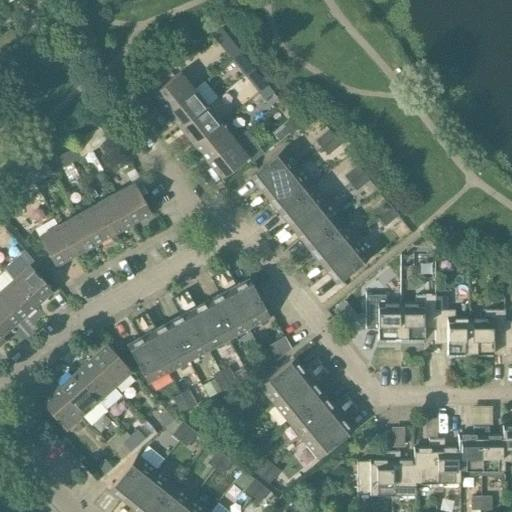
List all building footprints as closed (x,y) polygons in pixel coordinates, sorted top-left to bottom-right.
[(12,29),(2,34),(8,45),(17,40),(12,29)] [(234,43),(225,51),(231,59),(241,51),(234,43)] [(241,51),(231,59),(238,67),(247,59),(241,51)] [(152,94),(166,112),(194,89),(180,72),(152,94)] [(252,85),(258,93),(268,85),(262,78),(252,85)] [(268,85),(258,93),(259,94),(264,101),(274,93),(268,85)] [(208,106),(194,89),(166,112),(180,128),(208,106)] [(180,128),(194,145),(222,123),(208,106),(180,128)] [(292,117),(287,121),(294,129),(303,121),(297,113),(292,117)] [(109,123),(99,127),(105,138),(114,133),(109,123)] [(222,123),(194,145),(207,162),(235,139),(222,123)] [(315,140),(321,147),(334,136),(329,129),(315,140)] [(235,139),(207,162),(221,180),(248,158),(252,162),(264,153),(246,131),(235,139)] [(334,136),(321,147),(327,155),(340,144),(334,136)] [(76,147),(68,151),(74,162),(81,157),(76,147)] [(249,175),(263,194),(298,165),(284,147),(249,175)] [(64,167),(74,162),(68,151),(58,157),(64,167)] [(48,162),(30,172),(36,184),(54,174),(48,162)] [(278,211),(313,183),(298,165),(263,194),(278,211)] [(350,183),(363,172),(358,165),(344,175),(350,183)] [(17,194),(36,184),(30,172),(10,183),(17,194)] [(363,172),(350,183),(356,190),(369,179),(363,172)] [(135,183),(116,193),(133,224),(152,214),(135,183)] [(328,201),(313,183),(278,211),(292,229),(328,201)] [(258,195),(253,190),(244,198),(248,203),(258,195)] [(116,193),(97,204),(114,235),(133,224),(116,193)] [(265,204),(261,199),(251,207),(255,212),(265,204)] [(372,212),(379,219),(392,208),(386,200),(372,212)] [(307,247),(342,219),(328,201),(292,229),(307,247)] [(97,204),(78,214),(95,245),(114,235),(97,204)] [(392,208),(379,219),(385,226),(398,215),(392,208)] [(95,245),(78,214),(59,225),(76,256),(95,245)] [(322,265),(357,237),(342,219),(307,247),(322,265)] [(56,267),(76,256),(59,225),(39,236),(56,267)] [(287,231),(282,226),(273,234),(277,239),(287,231)] [(294,240),(290,235),(280,243),(284,248),(294,240)] [(371,255),(357,237),(322,265),(336,284),(371,255)] [(25,251),(5,268),(14,279),(38,305),(55,291),(37,270),(40,268),(25,251)] [(316,267),(312,262),(302,270),(306,275),(316,267)] [(234,280),(228,269),(222,272),(228,283),(234,280)] [(323,276),(319,270),(309,279),(313,284),(323,276)] [(224,285),(218,274),(212,277),(218,288),(224,285)] [(229,289),(250,328),(270,317),(249,278),(229,289)] [(38,305),(14,279),(0,291),(0,295),(21,320),(38,305)] [(230,339),(250,328),(229,289),(209,300),(230,339)] [(194,302),(188,290),(182,294),(188,305),(194,302)] [(21,320),(0,295),(0,328),(5,334),(21,320)] [(378,344),(401,344),(400,301),(385,301),(385,295),(366,295),(366,327),(378,327),(378,344)] [(416,301),(400,301),(401,344),(423,344),(423,328),(435,328),(435,310),(434,295),(416,295),(416,301)] [(184,307),(178,296),(172,299),(178,310),(184,307)] [(209,350),(230,339),(209,300),(188,311),(209,350)] [(335,310),(346,324),(356,315),(344,302),(335,310)] [(454,309),(435,310),(435,328),(435,343),(447,343),(447,359),(470,359),(470,317),(454,317),(454,309)] [(485,317),(470,317),(470,359),(493,359),(493,342),(504,342),(504,321),(505,321),(504,309),(485,309),(485,317)] [(189,361),(209,350),(188,311),(168,322),(189,361)] [(153,323),(147,312),(141,315),(147,326),(153,323)] [(144,329),(137,317),(131,321),(138,332),(144,329)] [(148,332),(169,372),(189,361),(168,322),(148,332)] [(169,372),(148,332),(127,344),(148,383),(169,372)] [(108,344),(91,359),(115,385),(132,370),(108,344)] [(269,345),(261,349),(269,364),(277,360),(269,345)] [(269,364),(261,349),(251,354),(260,370),(269,364)] [(322,363),(317,357),(307,365),(312,371),(322,363)] [(260,385),(274,404),(309,376),(294,358),(260,385)] [(75,373),(99,400),(115,385),(91,359),(75,373)] [(221,371),(229,386),(237,381),(229,366),(221,371)] [(329,371),(324,366),(314,374),(319,379),(329,371)] [(220,391),(229,386),(221,371),(212,376),(220,391)] [(75,373),(59,387),(83,414),(99,400),(75,373)] [(274,404),(289,421),(323,394),(309,376),(274,404)] [(66,429),(82,415),(83,414),(59,387),(42,402),(66,429)] [(181,393),(189,408),(197,403),(188,388),(181,393)] [(181,413),(189,408),(181,393),(172,397),(181,413)] [(350,398),(346,393),(336,401),(341,406),(350,398)] [(323,394),(289,421),(303,439),(338,411),(323,394)] [(358,407),(353,402),(343,410),(348,415),(358,407)] [(174,418),(166,410),(159,416),(167,425),(174,418)] [(338,411),(303,439),(318,457),(352,430),(338,411)] [(179,440),(190,426),(182,420),(171,434),(179,440)] [(511,424),(502,425),(502,435),(503,435),(503,466),(504,466),(511,465),(511,424)] [(197,432),(190,426),(179,440),(186,446),(197,432)] [(459,475),(481,475),(481,426),(473,426),(473,434),(457,434),(458,447),(459,447),(459,475)] [(481,426),(481,475),(504,475),(504,466),(503,466),(503,435),(502,435),(488,435),(488,426),(481,426)] [(137,429),(131,434),(139,443),(145,438),(137,429)] [(219,443),(226,448),(237,435),(229,429),(219,443)] [(132,449),(139,443),(131,434),(125,440),(132,449)] [(237,435),(226,448),(233,454),(244,441),(237,435)] [(415,487),(437,487),(437,438),(428,438),(428,446),(414,446),(413,458),(414,458),(414,487),(415,487)] [(437,438),(437,487),(459,486),(459,475),(459,447),(458,447),(444,447),(443,438),(437,438)] [(215,468),(225,455),(218,449),(207,462),(215,468)] [(392,500),(392,450),(384,451),(384,458),(369,459),(369,460),(358,461),(358,494),(369,494),(369,500),(392,500)] [(398,450),(392,450),(392,500),(415,500),(415,487),(414,487),(414,458),(413,458),(398,458),(398,450)] [(128,503),(156,469),(138,454),(110,489),(128,503)] [(232,461),(225,455),(215,468),(222,474),(232,461)] [(113,467),(105,458),(97,465),(105,474),(113,467)] [(262,477),(272,463),(264,458),(254,471),(262,477)] [(279,469),(272,463),(262,477),(269,483),(279,469)] [(138,511),(150,511),(174,483),(156,469),(128,503),(138,511)] [(251,497),(261,484),(254,478),(243,491),(251,497)] [(179,511),(191,498),(174,483),(150,511),(179,511)] [(269,490),(261,484),(251,497),(258,503),(269,490)] [(471,510),(481,510),(481,496),(471,496),(471,510)] [(492,496),(481,496),(481,510),(492,510),(492,496)] [(209,511),(191,498),(179,511),(209,511)] [(118,511),(123,506),(118,502),(109,511),(118,511)] [(296,511),(300,508),(292,503),(284,511),(296,511)]
